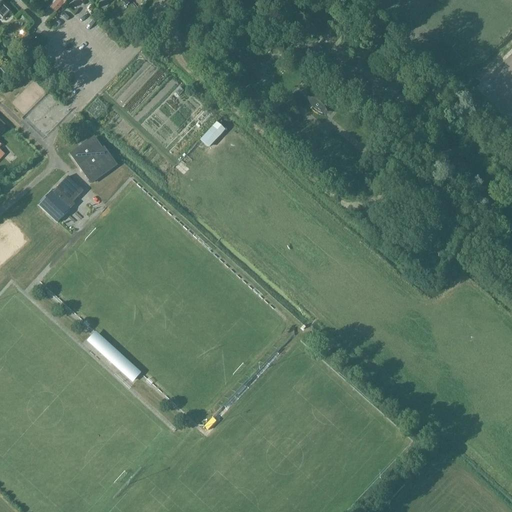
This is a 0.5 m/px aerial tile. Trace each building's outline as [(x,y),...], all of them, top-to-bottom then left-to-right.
[(50,8),(55,13),(67,0),(57,0),(50,8)] [(0,17),(2,19),(9,12),(0,3),(0,17)] [(26,33),(13,46),(18,51),(31,39),(26,33)] [(321,114),(322,113),(324,111),(325,109),(324,107),(323,106),(322,104),(320,103),(318,102),(317,101),(315,100),(313,99),(312,100),(310,102),(309,104),(310,105),(311,107),(313,109),(314,110),(316,111),(317,112),(319,113),(321,114)] [(225,131),(217,123),(201,141),(209,149),(225,131)] [(75,152),(70,155),(78,166),(79,166),(80,168),(83,171),(82,172),(90,183),(91,183),(115,166),(103,149),(101,150),(93,139),(83,146),(84,147),(81,149),(75,152)] [(82,191),(67,176),(50,193),(38,205),(57,223),(69,210),(66,208),(82,191)] [(141,374),(95,332),(87,341),(133,383),(141,374)] [(205,431),(214,424),(210,420),(202,427),(205,431)]
